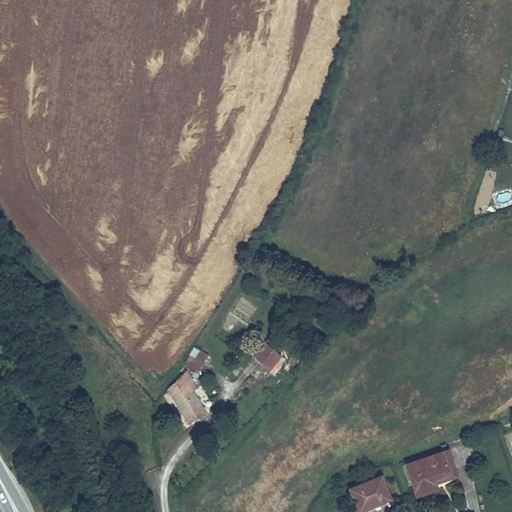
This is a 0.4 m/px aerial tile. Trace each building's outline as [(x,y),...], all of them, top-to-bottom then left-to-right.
[(269,368),(280,354),(263,340),(252,353),(269,368)] [(181,365),(196,374),(207,355),(198,350),(193,359),(186,355),(181,365)] [(165,389),(189,426),(207,413),(191,388),(196,385),(183,370),(165,389)] [(449,449),(444,450),(454,476),(434,484),(435,488),(459,479),(449,449)] [(454,476),(444,450),(402,465),(413,495),(435,488),(434,484),(454,476)] [(382,476),(352,487),(360,511),(362,511),(392,501),(382,476)]
